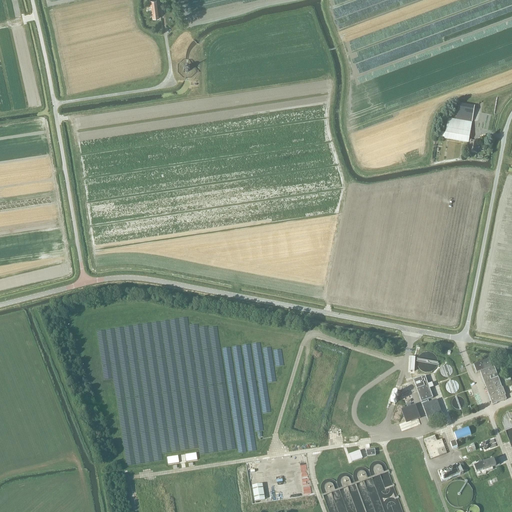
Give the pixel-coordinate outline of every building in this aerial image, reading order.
[(152,18),(159,17),(156,0),(153,0),(150,0),(152,18)] [(440,132),(439,137),(443,138),(445,138),(445,139),(468,143),(469,142),(469,140),(475,108),(475,107),(459,104),(456,120),(448,119),(446,133),(443,133),(440,132)] [(470,144),(468,152),(477,153),(478,150),(479,150),(480,148),(478,147),(478,145),(477,145),(477,142),(473,141),(472,144),(470,144)] [(494,367),(492,368),(489,359),(474,365),(477,373),(480,372),(486,387),(484,388),(485,391),(487,390),(493,405),(506,400),(505,396),(506,396),(503,388),(502,388),(494,367)] [(433,398),(425,377),(414,381),(422,402),(426,400),(428,404),(422,406),(428,422),(443,417),(437,400),(429,403),(428,400),(433,398)] [(396,401),(397,397),(397,396),(398,396),(397,395),(398,394),(392,392),(389,403),(395,404),(395,403),(396,402),(396,401)] [(411,406),(410,403),(406,404),(407,407),(401,409),(406,424),(420,419),(415,404),(411,406)] [(431,459),(447,454),(442,440),(437,441),(435,436),(424,440),(431,459)] [(476,450),(474,445),(466,448),(468,453),(476,450)] [(500,465),(498,459),(498,458),(489,461),(489,459),(484,461),(481,461),(473,464),(477,477),(486,474),(485,472),(493,470),(492,468),(500,465)] [(463,472),(466,471),(463,462),(438,472),(441,482),(464,474),(463,472)] [(255,501),(265,500),(262,485),(252,486),(255,501)]
